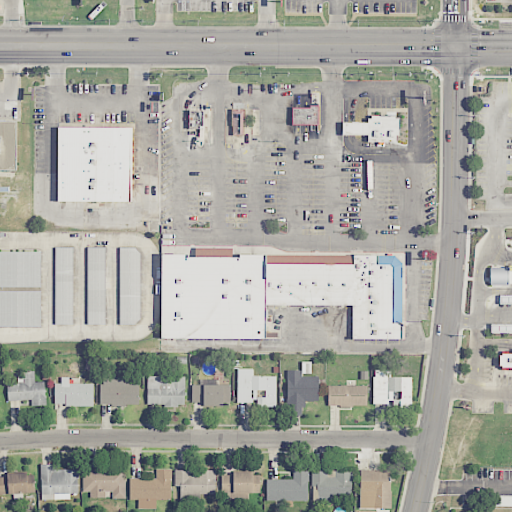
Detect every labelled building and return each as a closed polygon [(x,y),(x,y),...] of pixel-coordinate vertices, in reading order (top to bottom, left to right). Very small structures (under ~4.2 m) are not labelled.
[(292,124),(319,124),(319,105),(292,105),(292,124)] [(245,135),(245,108),(232,108),(232,135),(245,135)] [(202,129),(202,109),(188,109),(188,129),(202,129)] [(368,142),(399,142),(399,115),(368,115),(368,122),(342,122),(342,134),(368,134),(368,142)] [(17,120),(0,120),(0,170),(17,170),(17,120)] [(58,126),(57,201),(132,201),(132,126),(58,126)] [(87,324),(105,324),(105,246),(87,246),(87,324)] [(54,324),(73,324),(73,247),(54,247),(54,324)] [(119,324),(141,324),(141,247),(119,247),(119,324)] [(402,255),(234,254),(234,248),(195,248),(195,254),(162,254),(161,337),(277,338),(277,325),(267,325),(267,305),(351,305),(351,338),(402,339),(402,255)] [(0,250),(0,287),(42,287),(42,251),(0,250)] [(511,283),(511,268),(490,269),(490,284),(511,283)] [(0,326),(41,326),(41,291),(0,291),(0,326)] [(511,295),(499,295),(499,304),(511,304),(511,295)] [(511,324),(490,324),(490,332),(511,332),(511,324)] [(511,367),(501,367),(501,365),(499,365),(499,354),(502,354),(502,353),(511,353),(511,367)] [(253,376),(253,369),(237,369),(237,403),(251,403),(251,390),(256,390),(256,407),(276,407),(276,376),(253,376)] [(301,370),(288,370),(287,415),(303,415),(304,401),(319,401),(319,377),(301,376),(301,370)] [(412,377),(390,377),(390,370),(373,370),(373,405),(411,406),(412,377)] [(8,401),(30,400),(31,406),(45,405),(45,382),(35,382),(34,371),(20,372),(20,383),(7,383),(8,401)] [(185,377),(148,376),(147,405),(184,406),(185,377)] [(93,406),(93,384),(69,383),(69,377),(61,377),(61,383),(55,383),(54,405),(93,406)] [(129,377),(101,377),(100,405),(139,406),(139,385),(129,384),(129,377)] [(230,404),(230,385),(192,384),(191,404),(230,404)] [(328,386),(328,407),(367,406),(367,385),(328,386)] [(77,470),(55,470),(55,464),(41,464),(41,500),(70,499),(70,494),(78,493),(77,470)] [(126,470),(83,468),(82,491),(90,492),(90,498),(105,498),(106,491),(113,492),(113,498),(125,498),(126,470)] [(138,508),(156,509),(156,498),(171,498),(171,470),(156,470),(156,479),(130,478),(129,499),(138,500),(138,508)] [(216,470),(198,470),(198,477),(190,476),(191,470),(175,470),(174,486),(181,486),(181,499),(200,499),(200,494),(215,494),(216,470)] [(391,470),(360,470),(360,507),(390,508),(391,470)] [(266,501),(308,501),(308,471),(293,471),(293,480),(267,479),(266,501)] [(352,471),(312,471),(311,486),(317,486),(317,500),(333,501),(333,495),(352,495),(352,471)] [(0,493),(35,493),(34,474),(0,474),(0,493)] [(223,474),(223,499),(248,499),(248,493),(259,493),(259,474),(223,474)]
